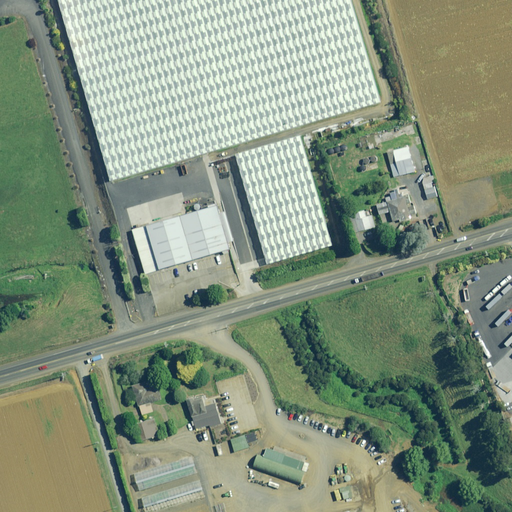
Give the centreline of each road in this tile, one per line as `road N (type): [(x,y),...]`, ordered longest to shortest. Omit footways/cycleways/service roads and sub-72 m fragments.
road 1 (primary): [(0,377),(499,233)]
road 2 (unknown): [(95,349),(124,446),(245,458),(272,424),(259,384),(231,352),(186,322)]
